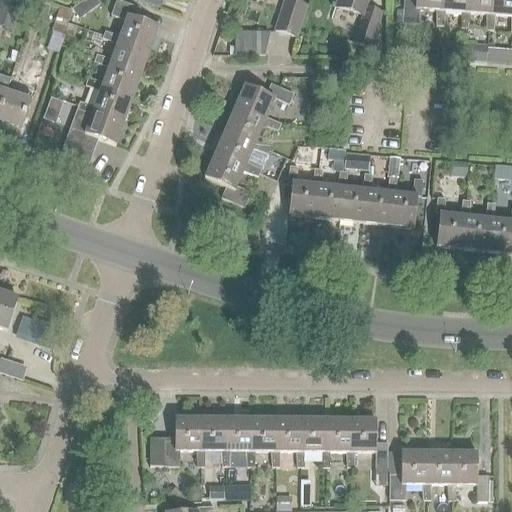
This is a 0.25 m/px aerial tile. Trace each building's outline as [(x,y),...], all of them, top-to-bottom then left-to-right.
[(133,0),(159,9),(162,0),(133,0)] [(275,0),(284,3),(274,33),(294,40),(305,8),(292,4),(293,0),(275,0)] [(368,0),(336,0),(333,9),(362,18),(353,45),(368,50),(380,15),(365,10),(368,0)] [(435,14),(440,15),(440,0),(414,0),(415,1),(404,0),(403,12),(401,24),(401,26),(418,27),(420,13),(435,14)] [(440,0),(440,15),(435,14),(437,29),(443,29),(445,15),(460,16),(465,16),(465,0),(440,0)] [(485,18),(490,18),(491,0),(465,0),(465,16),(460,16),(461,31),(468,31),(470,17),(485,18)] [(511,0),(491,0),(490,18),(485,18),(486,32),(494,33),(495,18),(510,20),(511,19),(511,0)] [(0,27),(8,31),(17,7),(1,1),(0,4),(0,27)] [(119,38),(118,42),(148,53),(157,29),(135,21),(139,10),(115,1),(110,16),(125,21),(119,38)] [(51,7),(37,3),(32,17),(46,22),(51,7)] [(81,3),(71,10),(79,21),(89,14),(81,3)] [(62,35),(69,11),(59,8),(51,31),(62,35)] [(64,37),(67,38),(73,40),(77,29),(68,26),(65,36),(64,37)] [(242,33),(241,57),(268,57),(269,34),(242,33)] [(119,38),(104,34),(102,40),(116,45),(110,61),(111,61),(109,66),(140,77),(148,53),(118,42),(119,38)] [(487,47),(462,45),(461,63),(485,65),(487,47)] [(334,52),(334,58),(345,58),(345,47),(339,47),(334,52)] [(500,65),(511,66),(511,58),(511,51),(487,50),(486,65),(500,65)] [(101,84),(102,85),(100,89),(131,100),(140,77),(109,66),(111,61),(110,61),(96,57),(93,63),(107,68),(101,84)] [(0,109),(5,94),(10,79),(0,76),(0,109)] [(93,108),(94,108),(92,113),(123,124),(131,100),(100,89),(102,85),(101,84),(87,80),(85,87),(99,92),(93,108)] [(234,111),(264,124),(262,128),(263,129),(277,134),(280,127),(267,120),(275,101),(288,107),(292,98),(269,87),(265,98),(244,88),(234,111)] [(5,94),(0,109),(0,121),(19,128),(30,96),(17,92),(15,98),(5,94)] [(88,165),(97,142),(114,148),(123,124),(92,113),(94,108),(93,108),(79,104),(76,111),(91,116),(84,135),(69,130),(60,155),(88,165)] [(262,128),(264,124),(234,111),(224,134),(254,147),(252,151),(253,152),(267,157),(270,149),(257,143),(263,129),(262,128)] [(252,151),(254,147),(224,134),(214,157),(244,170),(242,174),(243,175),(257,180),(260,172),(247,166),(253,152),(252,151)] [(328,151),(328,162),(333,163),(344,163),(345,156),(345,152),(336,152),(328,151)] [(242,174),(244,170),(214,157),(204,180),(224,189),(219,200),(243,210),(250,195),(237,189),(243,175),(242,174)] [(369,158),(359,158),(358,173),(368,173),(369,158)] [(511,168),(497,168),(496,180),(511,180),(511,168)] [(313,221),(316,188),(321,189),(322,173),(314,172),(313,188),(296,186),(295,170),(290,169),(288,185),(291,185),(287,218),(313,221)] [(338,224),(341,191),(346,191),(347,176),(338,174),(337,190),(321,189),(316,188),(313,221),(338,224)] [(362,227),(366,193),(371,194),(372,178),(365,178),(364,194),(346,192),(346,191),(341,191),(338,224),(362,227)] [(371,194),(366,193),(362,227),(388,229),(391,196),(395,197),(396,181),(389,180),(387,196),(371,194)] [(395,197),(391,196),(388,229),(413,232),(416,199),(421,199),(422,183),(414,183),(412,199),(395,197)] [(461,252),(464,219),(469,220),(469,204),(462,203),(460,219),(445,217),(444,202),(437,201),(436,216),(439,217),(436,249),(461,252)] [(485,221),(469,220),(464,219),(461,252),(486,254),(489,221),(494,222),(494,207),(487,206),(485,221)] [(494,222),(489,221),(486,254),(511,257),(511,244),(511,208),(510,223),(494,222)] [(0,294),(0,331),(5,333),(16,300),(0,294)] [(58,332),(31,323),(25,342),(51,351),(58,332)] [(199,455),(199,422),(173,421),(173,445),(162,445),(161,470),(178,470),(178,455),(194,455),(199,455)] [(199,422),(199,455),(194,455),(195,470),(203,470),(203,455),(219,455),(224,455),(224,422),(199,422)] [(228,455),(245,455),(249,455),(249,422),(224,422),(224,455),(219,455),(221,471),(228,471),(228,455)] [(249,422),(249,455),(245,455),(246,471),(253,471),(253,455),(270,455),(274,455),(274,422),(249,422)] [(274,422),(274,455),(270,455),(271,471),(278,471),(278,455),(295,456),(299,456),(299,422),(274,422)] [(303,456),(320,456),(324,456),(325,423),(299,422),(299,456),(295,456),(296,471),(303,471),(303,456)] [(325,423),(324,456),(320,456),(321,471),(328,471),(329,456),(345,456),(349,456),(350,423),(325,423)] [(350,423),(349,456),(345,456),(346,472),(353,472),(354,456),(375,456),(374,472),(387,472),(387,447),(375,447),(375,423),(350,423)] [(420,488),(425,488),(425,455),(399,455),(399,478),(388,478),(387,504),(404,504),(404,488),(420,488)] [(446,488),(450,488),(450,455),(425,455),(425,488),(420,488),(422,504),(429,504),(429,488),(446,488)] [(476,455),(450,455),(450,488),(446,488),(447,504),(454,504),(454,488),(475,489),(475,504),(487,504),(487,479),(476,479),(476,455)] [(188,503),(175,489),(167,496),(175,504),(188,503)] [(223,489),(210,489),(210,502),(223,502),(223,489)] [(290,511),(291,499),(276,498),(275,511),(290,511)] [(300,500),(300,509),(301,509),(309,509),(310,509),(310,500),(300,500)]
